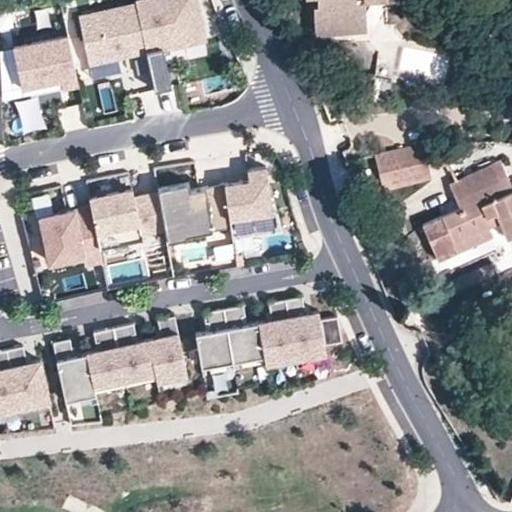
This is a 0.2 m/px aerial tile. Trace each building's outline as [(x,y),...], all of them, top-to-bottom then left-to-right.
[(146,49),(134,0),(116,0),(77,9),(89,61),(146,49)] [(134,0),(146,49),(155,88),(171,84),(162,45),(203,36),(194,0),(134,0)] [(317,0),(318,4),(312,6),(314,32),(356,30),(355,0),(365,0),(366,2),(389,1),(389,0),(317,0)] [(61,30),(9,41),(17,78),(55,69),(58,81),(72,78),(61,30)] [(367,77),(367,105),(382,106),(384,78),(367,77)] [(456,168),(449,142),(410,146),(418,178),(456,168)] [(410,146),(361,157),(369,190),(413,178),(418,178),(410,146)] [(242,175),(217,180),(223,216),(270,208),(261,162),(240,165),(242,175)] [(497,206),(504,227),(511,223),(511,193),(500,162),(450,180),(462,211),(418,227),(426,248),(441,242),(490,224),(485,211),(497,206)] [(182,177),(151,182),(152,187),(158,222),(160,235),(180,232),(180,230),(224,222),(223,216),(217,180),(184,186),(182,177)] [(127,182),(83,190),(85,200),(94,252),(139,244),(136,226),(158,222),(152,187),(129,191),(127,182)] [(85,200),(34,209),(43,258),(78,252),(79,258),(95,255),(94,252),(85,200)] [(493,235),(490,224),(441,242),(444,253),(493,235)] [(298,292),(282,294),(292,354),(321,350),(320,340),(337,337),(333,312),(316,315),(314,308),(301,310),(298,292)] [(292,354),(282,294),(264,297),(267,316),(255,318),(260,352),(262,360),(292,354)] [(222,304),(230,357),(260,352),(255,318),(242,320),(239,302),(222,304)] [(197,362),(230,357),(222,304),(200,308),(203,327),(192,329),(197,362)] [(156,333),(143,336),(152,377),(184,370),(171,312),(152,316),(156,333)] [(129,320),(109,325),(122,384),(152,377),(143,336),(133,338),(129,320)] [(94,348),(84,350),(93,390),(122,384),(109,325),(89,329),(94,348)] [(65,335),(48,338),(61,397),(93,390),(84,350),(73,352),(71,342),(67,343),(65,335)] [(4,346),(17,404),(46,397),(37,356),(24,359),(20,342),(4,346)] [(0,407),(17,404),(4,346),(0,346),(0,407)]
